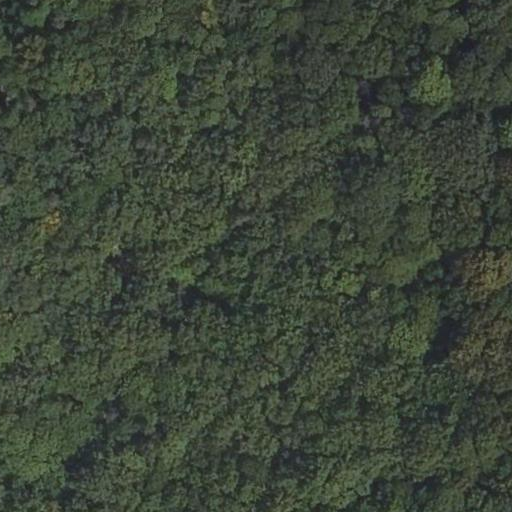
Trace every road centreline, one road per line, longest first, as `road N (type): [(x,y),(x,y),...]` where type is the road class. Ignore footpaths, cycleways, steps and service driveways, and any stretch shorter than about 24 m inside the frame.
road 1 (track): [(348,0),(404,126),(451,287),(417,511)]
road 2 (track): [(404,126),(444,127),(468,206),(483,219),(511,220)]
